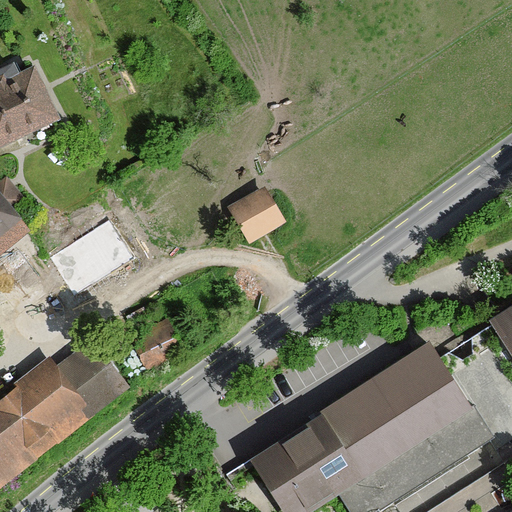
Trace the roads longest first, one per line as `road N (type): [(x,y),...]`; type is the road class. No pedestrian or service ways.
road 1 (secondary): [(33,511),(511,153)]
road 2 (track): [(0,372),(55,340),(73,342),(98,329),(156,270),(187,258),(248,257),(306,303)]
